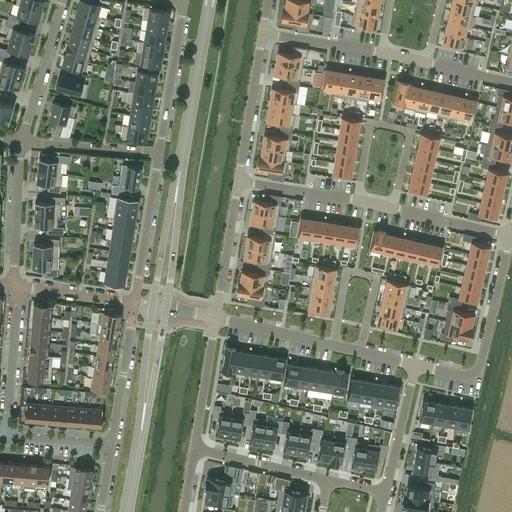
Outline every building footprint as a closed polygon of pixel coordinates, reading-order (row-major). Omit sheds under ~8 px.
[(16,0),(15,4),(40,11),(43,0),(42,0),(16,0)] [(80,0),(78,11),(100,17),(98,16),(101,5),(93,3),(83,0),(80,0)] [(306,13),(306,12),(308,1),(313,2),(313,0),(286,0),(285,9),(306,13)] [(457,0),(452,0),(450,10),(472,15),(475,4),(457,0)] [(354,14),(377,17),(378,6),(356,2),(354,13),(354,14)] [(40,11),(15,4),(15,5),(20,6),(17,16),(9,14),(7,19),(19,23),(20,17),(37,22),(40,11)] [(142,18),(167,22),(168,11),(150,8),(144,7),(142,18)] [(284,9),(282,21),(296,23),(295,30),(308,33),(311,13),(306,12),(306,13),(285,9),(284,9)] [(466,25),(466,26),(470,27),(472,15),(450,10),(448,21),(466,25)] [(78,11),(74,22),(97,28),(100,17),(78,11)] [(375,29),(377,17),(354,14),(354,13),(353,13),(351,25),(375,29)] [(148,20),(146,31),(165,34),(167,22),(142,18),(142,19),(148,20)] [(19,23),(7,19),(5,25),(9,26),(5,37),(30,44),(33,33),(17,29),(19,23)] [(464,37),(464,36),(466,26),(466,25),(448,21),(445,32),(464,37)] [(74,22),(71,33),(94,39),(97,28),(74,22)] [(138,41),(163,45),(165,34),(146,31),(144,41),(138,41)] [(469,37),(464,36),(464,37),(445,32),(442,44),(466,49),(469,37)] [(71,33),(68,44),(90,50),(94,39),(71,33)] [(30,44),(5,37),(10,39),(7,49),(0,46),(0,53),(9,56),(11,50),(27,55),(30,44)] [(138,41),(136,52),(161,56),(163,45),(138,41)] [(68,44),(65,54),(87,61),(90,50),(68,44)] [(278,52),(276,64),(302,68),(304,57),(306,57),(308,49),(293,47),(292,54),(278,52)] [(159,68),(161,56),(136,52),(136,53),(142,54),(140,65),(159,68)] [(0,60),(1,60),(0,63),(0,71),(20,78),(23,67),(7,62),(9,56),(0,53),(0,60)] [(87,61),(65,54),(61,66),(81,72),(85,61),(87,61)] [(504,65),(503,72),(511,74),(511,54),(508,54),(506,65),(504,65)] [(288,77),(287,84),(299,86),(302,68),(276,64),(274,75),(288,77)] [(136,81),(155,84),(156,73),(138,70),(136,81)] [(323,89),(334,91),(337,72),(326,70),(323,89)] [(22,81),(20,80),(20,78),(0,71),(0,86),(1,83),(17,88),(18,86),(21,87),(22,81)] [(78,95),(84,75),(72,72),(70,78),(59,74),(55,88),(63,90),(63,93),(69,95),(70,92),(78,95)] [(333,95),(345,97),(349,73),(337,72),(334,91),(333,95)] [(349,73),(345,97),(356,99),(360,75),(349,73)] [(368,101),(368,99),(371,77),(360,75),(356,99),(368,101)] [(368,99),(379,100),(383,79),(371,77),(368,99)] [(128,91),(153,96),(155,84),(136,81),(134,92),(128,91)] [(392,103),(403,106),(404,106),(409,85),(410,84),(398,81),(392,103)] [(272,87),(270,99),(294,103),(296,104),(299,86),(287,84),(286,90),(272,87)] [(403,107),(414,110),(415,110),(420,88),(409,85),(404,106),(403,106),(403,107)] [(426,114),(427,109),(431,90),(420,88),(415,110),(414,110),(414,111),(426,114)] [(498,95),(496,107),(511,110),(511,97),(508,97),(510,91),(498,88),(496,94),(498,95)] [(427,109),(437,112),(438,112),(442,93),(431,90),(427,109)] [(128,91),(126,103),(151,107),(153,96),(128,91)] [(448,119),(449,117),(448,117),(453,95),(442,93),(438,112),(437,112),(436,116),(448,119)] [(448,117),(449,117),(459,119),(464,98),(453,95),(448,117)] [(476,101),(464,98),(459,119),(471,122),(476,101)] [(292,114),(294,103),(270,99),(268,110),(292,114)] [(11,111),(12,104),(0,100),(0,121),(7,123),(9,115),(10,115),(11,111)] [(69,137),(75,118),(67,116),(70,106),(54,101),(49,119),(63,124),(59,137),(69,137)] [(132,104),(130,115),(149,118),(151,107),(126,103),(132,104)] [(490,118),(489,124),(501,127),(503,121),(511,123),(511,110),(496,107),(493,119),(490,118)] [(280,124),(279,130),(291,132),(294,114),(292,114),(268,110),(266,122),(280,124)] [(123,125),(122,125),(147,129),(149,118),(130,115),(128,126),(123,125)] [(358,132),(360,120),(342,117),(340,129),(358,132)] [(487,143),(511,149),(511,148),(511,136),(500,133),(501,127),(489,124),(488,131),(490,131),(487,143)] [(145,141),(147,129),(122,125),(121,137),(126,138),(145,141)] [(356,143),(358,132),(340,129),(338,140),(356,143)] [(264,134),(262,146),(286,150),(288,151),(291,132),(279,130),(278,136),(264,134)] [(436,149),(439,137),(421,133),(418,145),(436,149)] [(355,154),(357,148),(355,148),(356,143),(338,140),(336,151),(355,154)] [(486,142),(482,161),(494,164),(496,158),(509,161),(511,149),(487,143),(486,142)] [(416,149),(414,155),(434,160),(436,149),(418,145),(417,150),(416,149)] [(284,161),(286,150),(262,146),(260,157),(284,161)] [(336,151),(334,162),(352,165),(353,160),(354,160),(355,154),(336,151)] [(37,171),(63,174),(60,173),(61,162),(68,163),(69,156),(51,154),(51,160),(39,159),(37,171)] [(414,155),(413,161),(415,161),(413,167),(431,171),(434,160),(414,155)] [(287,161),(284,161),(260,157),(259,156),(257,168),(272,171),(271,179),(283,181),(287,161)] [(488,169),(486,180),(504,185),(506,173),(493,170),(494,164),(482,161),(480,167),(488,169)] [(334,162),(332,174),(350,177),(352,165),(334,162)] [(119,185),(117,194),(125,195),(126,187),(137,189),(141,167),(127,165),(127,166),(122,165),(120,176),(125,177),(124,186),(119,185)] [(429,182),(431,171),(413,167),(411,178),(429,182)] [(61,186),(63,174),(37,171),(36,183),(48,185),(47,191),(61,192),(61,186)] [(429,182),(411,178),(408,190),(426,194),(429,182)] [(486,180),(483,191),(501,196),(504,185),(486,180)] [(481,203),(498,207),(501,196),(483,191),(481,203)] [(253,200),(251,212),(278,216),(281,197),(268,195),(267,202),(253,200)] [(34,214),(60,215),(67,216),(67,204),(65,204),(65,197),(47,196),(47,202),(35,202),(34,214)] [(138,200),(118,196),(118,197),(116,196),(112,218),(123,220),(134,221),(138,200)] [(469,212),(467,218),(479,221),(481,215),(496,218),(498,207),(481,203),(478,214),(469,212)] [(79,207),(78,216),(89,216),(90,207),(79,207)] [(251,212),(250,223),(263,225),(262,232),(275,234),(278,216),(251,212)] [(60,216),(60,215),(34,214),(34,227),(46,227),(46,233),(63,234),(64,227),(57,227),(57,216),(60,216)] [(134,221),(123,220),(112,218),(114,219),(112,229),(132,232),(134,221)] [(298,236),(310,238),(313,220),(301,218),(298,236)] [(313,220),(310,238),(321,239),(324,221),(313,220)] [(324,221),(321,239),(332,241),(336,222),(330,221),(329,222),(324,221)] [(336,222),(332,241),(344,243),(346,225),(341,224),(342,223),(336,222)] [(358,227),(346,225),(344,243),(355,245),(358,227)] [(132,232),(112,229),(111,239),(130,243),(132,232)] [(386,234),(385,233),(385,232),(376,230),(376,231),(374,231),(370,249),(382,251),(386,234)] [(248,235),(246,247),(272,251),(275,234),(262,232),(261,238),(248,235)] [(397,236),(386,234),(382,251),(393,254),(397,236)] [(471,242),(469,254),(487,258),(489,246),(474,243),(476,237),(464,234),(462,240),(471,242)] [(408,239),(397,236),(393,254),(404,257),(408,239)] [(33,256),(58,257),(58,245),(59,245),(59,239),(45,238),(45,244),(33,244),(33,256)] [(130,243),(111,239),(109,250),(129,253),(130,243)] [(420,240),(414,239),(413,240),(408,239),(404,257),(415,259),(420,240)] [(430,244),(425,243),(426,241),(420,240),(415,259),(426,262),(430,244)] [(426,262),(438,265),(442,247),(430,244),(426,262)] [(246,247),(244,259),(257,261),(256,267),(269,269),(272,251),(246,247)] [(129,253),(109,250),(107,261),(127,264),(129,253)] [(466,265),(484,269),(487,258),(469,254),(466,265)] [(57,270),(58,257),(33,256),(32,269),(44,269),(44,275),(57,276),(58,270),(57,270)] [(127,264),(107,261),(105,271),(125,275),(127,264)] [(312,276),(333,280),(335,268),(314,265),(312,276)] [(464,276),(481,280),(484,269),(466,265),(464,276)] [(265,287),(265,286),(267,275),(268,275),(269,269),(256,267),(255,273),(242,271),(240,282),(240,283),(265,287)] [(125,275),(105,271),(104,283),(123,286),(125,275)] [(311,276),(309,287),(332,291),(333,280),(312,276),(311,276)] [(464,276),(461,287),(479,291),(481,280),(464,276)] [(387,279),(384,291),(408,297),(411,285),(387,279)] [(239,282),(237,294),(252,297),(250,304),(263,306),(266,286),(265,286),(265,287),(240,283),(240,282),(239,282)] [(307,299),(308,299),(330,302),(332,291),(309,287),(307,299)] [(449,296),(448,302),(460,305),(461,299),(476,303),(479,291),(461,287),(458,298),(449,296)] [(404,307),(404,308),(405,308),(408,297),(384,291),(382,302),(404,307)] [(328,314),(330,302),(308,299),(306,310),(328,314)] [(398,317),(398,318),(401,319),(404,308),(404,307),(382,302),(379,313),(398,317)] [(444,321),(446,321),(470,327),(473,314),(458,311),(460,305),(448,302),(446,308),(447,309),(444,321)] [(32,316),(50,318),(51,305),(33,304),(32,316)] [(97,323),(101,324),(119,327),(121,315),(98,312),(97,323)] [(395,329),(398,318),(398,317),(379,313),(376,325),(395,329)] [(32,316),(31,329),(49,330),(50,318),(32,316)] [(470,328),(470,327),(446,321),(443,333),(441,332),(440,339),(452,341),(453,335),(468,339),(468,337),(469,337),(471,329),(470,328)] [(95,334),(99,335),(99,334),(117,337),(119,327),(97,323),(95,334)] [(31,329),(30,341),(48,343),(49,330),(31,329)] [(99,335),(98,345),(115,348),(117,337),(99,334),(99,335)] [(30,341),(29,354),(47,355),(48,343),(30,341)] [(98,345),(96,356),(114,359),(115,348),(98,345)] [(234,374),(234,371),(237,350),(235,350),(235,349),(225,347),(221,373),(231,375),(231,373),(234,374)] [(234,371),(246,373),(249,352),(237,350),(234,371)] [(258,375),(261,354),(249,352),(246,373),(258,375)] [(52,356),(47,355),(29,354),(27,380),(50,382),(52,356)] [(270,377),(273,356),(261,354),(258,375),(270,377)] [(96,356),(94,366),(112,369),(114,359),(96,356)] [(282,379),(285,358),(273,356),(270,377),(282,379)] [(287,363),(284,383),(296,385),(300,365),(287,363)] [(308,387),(311,367),(300,365),(296,385),(308,387)] [(94,366),(93,377),(110,380),(112,369),(94,366)] [(320,389),(323,369),(311,367),(308,387),(320,389)] [(335,371),(323,369),(320,389),(332,391),(335,371)] [(335,371),(332,391),(344,393),(348,373),(344,372),(344,371),(335,369),(335,371)] [(108,391),(110,380),(93,377),(91,388),(108,391)] [(360,403),(360,400),(359,400),(363,380),(350,378),(347,401),(360,403)] [(359,400),(360,400),(371,402),(375,382),(363,380),(359,400)] [(375,382),(371,402),(383,404),(386,384),(375,382)] [(399,386),(386,384),(383,404),(382,406),(395,409),(399,386)] [(423,400),(420,420),(432,422),(435,402),(423,400)] [(25,420),(37,421),(39,403),(26,402),(25,420)] [(444,424),(447,404),(435,402),(432,422),(444,424)] [(51,405),(39,403),(37,421),(50,423),(51,405)] [(447,404),(444,424),(455,426),(456,426),(459,406),(447,404)] [(64,406),(51,405),(50,423),(63,424),(64,406)] [(216,435),(227,437),(231,414),(232,414),(232,412),(220,410),(221,406),(214,405),(212,416),(218,418),(216,435)] [(77,407),(64,406),(63,424),(75,425),(77,407)] [(471,408),(459,406),(456,426),(455,426),(454,431),(467,433),(471,408)] [(90,408),(77,407),(75,425),(88,426),(90,408)] [(90,408),(88,426),(101,427),(102,409),(90,408)] [(250,443),(262,445),(265,422),(266,422),(266,420),(255,418),(256,410),(250,409),(249,413),(247,425),(252,425),(250,443)] [(232,414),(231,414),(227,437),(239,439),(242,424),(247,425),(249,413),(243,412),(243,416),(232,414)] [(266,422),(265,422),(262,445),(273,447),(276,432),(281,433),(283,421),(277,420),(277,424),(266,422)] [(289,422),(283,421),(281,433),(286,433),(284,451),(295,453),(299,430),(288,428),(289,422)] [(299,430),(295,453),(307,454),(310,440),(315,440),(317,429),(311,428),(311,429),(299,427),(299,430)] [(321,438),(323,430),(317,429),(315,440),(320,441),(318,459),(329,460),(333,440),(332,440),(321,438)] [(332,440),(333,440),(329,460),(329,462),(339,463),(339,462),(341,462),(344,447),(349,448),(351,436),(345,436),(345,437),(333,435),(332,440)] [(352,466),(363,468),(368,443),(356,441),(357,437),(351,436),(349,448),(354,449),(352,466)] [(379,445),(368,443),(363,468),(375,470),(378,455),(386,457),(388,445),(379,443),(379,445)] [(432,449),(416,446),(414,459),(434,462),(434,461),(436,450),(444,451),(445,445),(433,443),(432,449)] [(434,462),(414,459),(412,471),(428,474),(428,479),(439,481),(440,475),(437,475),(439,462),(434,461),(434,462)] [(14,463),(3,462),(1,485),(1,481),(12,482),(14,463)] [(25,464),(14,463),(12,482),(23,482),(23,487),(25,464)] [(37,465),(25,464),(23,487),(35,488),(37,465)] [(37,465),(35,488),(35,484),(47,484),(48,465),(37,465)] [(69,477),(90,481),(92,470),(75,467),(73,477),(69,477)] [(69,477),(67,488),(89,491),(90,481),(69,477)] [(206,490),(206,489),(233,494),(235,481),(208,477),(207,480),(206,480),(204,490),(206,490)] [(405,495),(405,496),(431,500),(434,482),(422,480),(421,487),(407,484),(405,495)] [(67,488),(71,489),(69,499),(87,502),(89,491),(67,488)] [(231,506),(233,494),(206,489),(206,490),(204,502),(231,506)] [(307,493),(284,489),(282,502),(304,506),(307,493)] [(429,511),(431,500),(405,496),(405,495),(404,495),(402,507),(417,510),(416,511),(429,511)] [(69,499),(68,510),(80,511),(85,511),(87,502),(69,499)] [(280,511),(303,511),(304,506),(282,502),(280,511)]
